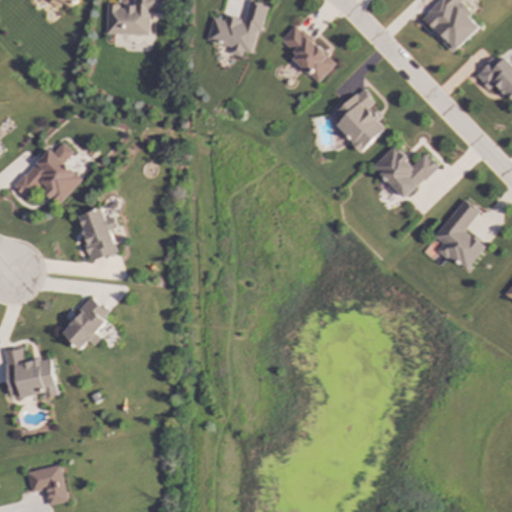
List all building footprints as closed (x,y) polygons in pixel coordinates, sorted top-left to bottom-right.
[(78,0),(51,0),(50,3),(60,8),(63,3),(74,8),(78,0)] [(162,14),(161,0),(134,0),(134,7),(107,6),(106,35),(149,36),(150,14),(162,14)] [(482,27),(459,4),(463,0),(442,0),(422,20),(455,53),(482,27)] [(207,41),(230,47),(228,54),(242,58),(243,52),(253,54),(265,6),(249,2),(244,21),(225,17),(224,21),(212,18),(207,41)] [(281,41),(297,56),(293,60),(318,84),(336,64),(295,26),(281,41)] [(511,101),(511,64),(506,58),(499,65),(493,59),(475,76),(489,90),(496,84),(511,101)] [(362,152),(386,129),(379,122),(381,120),(370,108),(376,103),(362,89),(331,119),(362,152)] [(83,179),(65,164),(74,152),(63,143),(55,153),(49,148),(15,188),(28,200),(40,187),(61,204),(83,179)] [(404,201),(439,168),(426,154),(414,165),(395,146),(373,167),(404,201)] [(466,272),(487,247),(466,230),(480,213),(465,200),(435,237),(444,245),(440,250),(466,272)] [(118,254),(111,231),(118,229),(113,216),(106,218),(103,209),(78,216),(91,262),(118,254)] [(80,351),(89,342),(93,346),(101,338),(94,332),(111,315),(92,296),(78,311),(79,312),(60,331),(80,351)] [(58,396),(51,358),(25,363),(22,348),(5,351),(15,400),(45,394),(46,399),(58,396)] [(28,472),(32,492),(46,490),(49,506),(68,502),(61,466),(28,472)]
